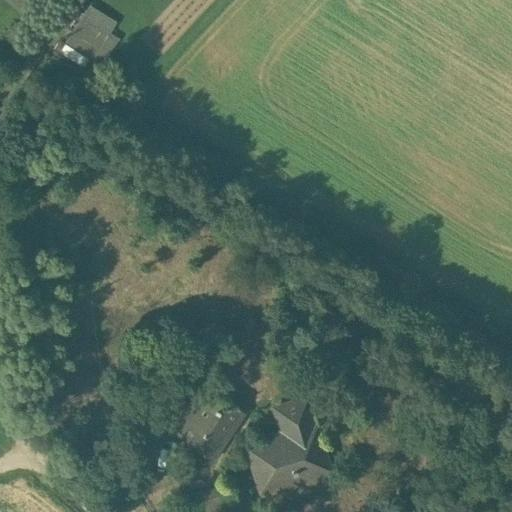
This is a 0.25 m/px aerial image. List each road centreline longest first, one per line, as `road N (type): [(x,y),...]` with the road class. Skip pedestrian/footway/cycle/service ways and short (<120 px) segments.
road 1 (residential): [(0,326),(10,406),(30,444),(99,511)]
road 2 (residential): [(80,0),(0,99)]
